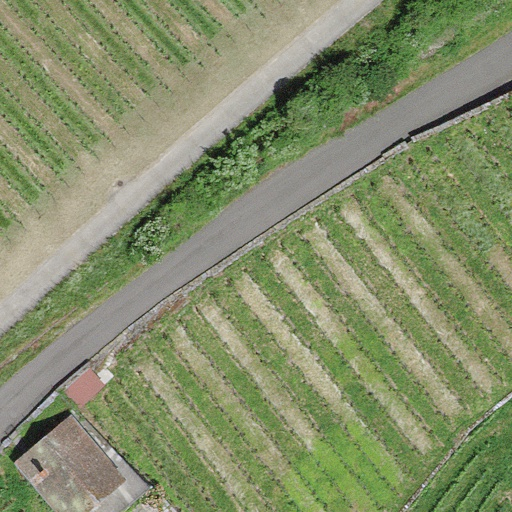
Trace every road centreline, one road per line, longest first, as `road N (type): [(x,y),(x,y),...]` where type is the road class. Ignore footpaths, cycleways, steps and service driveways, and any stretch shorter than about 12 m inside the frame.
road 1 (unclassified): [(0,404),(138,282),(426,71),(511,22)]
road 2 (track): [(0,344),(385,0)]
